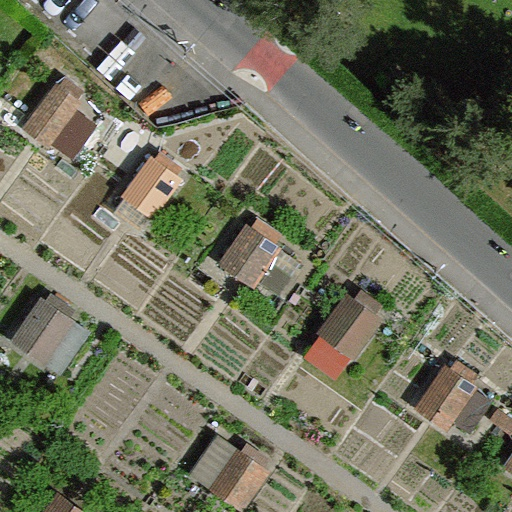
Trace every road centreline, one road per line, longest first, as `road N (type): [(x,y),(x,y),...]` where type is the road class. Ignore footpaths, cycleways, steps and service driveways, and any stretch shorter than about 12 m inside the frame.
road 1 (track): [(0,235),(397,511)]
road 2 (residential): [(511,280),(196,0)]
